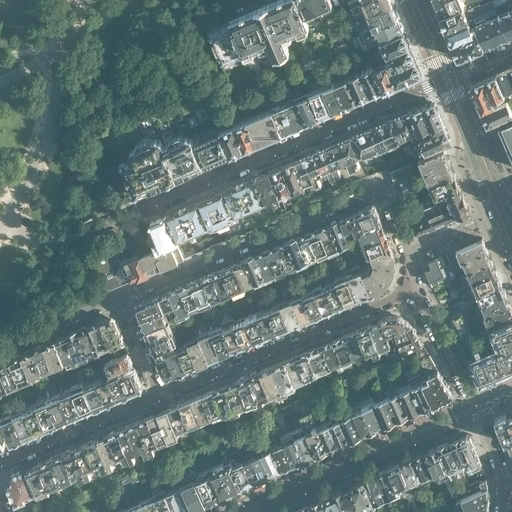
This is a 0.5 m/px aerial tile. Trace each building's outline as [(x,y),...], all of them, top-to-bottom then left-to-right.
[(240,17),(229,22),(242,54),(268,43),(275,58),(289,52),(287,46),(313,35),(305,17),(297,0),(278,0),(265,6),(264,5),(258,8),(258,9),(245,15),(245,14),(240,17)] [(297,0),(305,17),(323,9),(324,12),(334,7),(330,0),(297,0)] [(392,4),(390,0),(363,0),(352,5),(355,11),(365,7),(368,14),(391,4),(392,4)] [(468,8),(486,0),(433,0),(436,6),(446,29),(468,20),(472,18),(468,8)] [(363,32),(397,17),(391,4),(368,14),(355,20),(361,33),(363,32)] [(511,34),(511,12),(510,9),(498,14),(508,36),(511,34)] [(508,36),(498,14),(487,19),(496,41),(508,36)] [(404,31),(398,17),(358,35),(364,48),(381,40),(404,31)] [(496,41),(487,19),(474,24),(478,32),(484,46),(496,41)] [(478,32),(474,24),(471,26),(468,20),(446,29),(452,43),(478,32)] [(229,22),(208,31),(222,63),(242,54),(229,22)] [(355,36),(351,26),(345,28),(350,38),(355,36)] [(409,45),(404,31),(381,40),(387,54),(409,45)] [(484,46),(478,32),(452,43),(458,58),(484,46)] [(415,59),(409,45),(387,54),(390,61),(387,63),(390,70),(415,59)] [(381,57),(379,51),(368,55),(371,61),(381,57)] [(422,73),(416,59),(415,59),(390,70),(396,84),(413,77),(422,73)] [(396,84),(390,70),(387,63),(374,68),(383,90),(396,84)] [(383,90),(374,68),(373,66),(360,72),(370,95),(383,90)] [(511,80),(507,70),(496,74),(505,95),(507,100),(511,110),(511,80)] [(370,95),(360,72),(347,77),(357,101),(370,95)] [(505,95),(496,74),(495,75),(488,78),(483,80),(491,99),(495,98),(496,98),(505,95)] [(357,101),(347,77),(334,83),(344,106),(357,101)] [(491,99),(483,80),(478,82),(472,85),(470,85),(471,87),(471,86),(478,102),(478,104),(479,104),(482,110),(481,110),(482,111),(498,103),(496,98),(495,98),(491,99)] [(344,106),(334,83),(321,88),(331,112),(344,106)] [(331,112),(321,88),(309,93),(319,117),(331,112)] [(319,117),(309,93),(297,98),(307,122),(319,117)] [(307,122),(297,98),(285,104),(295,127),(307,122)] [(511,110),(507,100),(498,103),(482,111),(487,124),(489,123),(490,125),(511,115),(511,110)] [(450,142),(435,102),(434,101),(421,106),(432,132),(419,138),(425,151),(440,144),(441,146),(450,142)] [(295,127),(285,104),(273,109),(283,133),(295,127)] [(432,132),(421,106),(408,112),(416,131),(419,138),(432,132)] [(230,155),(283,133),(273,109),(232,126),(231,122),(219,127),(221,131),(219,131),(230,155)] [(416,131),(408,112),(399,116),(407,135),(416,131)] [(407,135),(399,116),(390,120),(398,139),(407,135)] [(511,119),(499,125),(511,154),(511,119)] [(398,139),(390,120),(380,124),(388,143),(398,139)] [(388,143),(380,124),(371,128),(379,147),(388,143)] [(379,147),(371,128),(361,132),(369,151),(379,147)] [(220,159),(230,155),(219,131),(201,139),(200,137),(193,140),(203,166),(220,159)] [(369,151),(361,132),(352,136),(360,155),(369,151)] [(203,166),(193,142),(193,140),(192,139),(186,136),(163,146),(161,141),(156,138),(131,149),(129,154),(131,158),(123,161),(121,162),(122,163),(125,171),(126,173),(124,176),(128,183),(131,184),(131,186),(132,186),(135,194),(136,195),(137,195),(137,194),(203,166)] [(360,155),(352,136),(333,144),(342,163),(347,161),(350,170),(359,166),(355,157),(360,155)] [(342,163),(333,144),(324,148),(336,176),(341,174),(337,165),(342,163)] [(336,176),(324,148),(314,152),(323,172),(327,170),(331,178),(336,176)] [(455,173),(444,148),(419,159),(430,184),(455,173)] [(326,179),(323,172),(314,152),(305,156),(317,184),(322,183),(321,181),(326,179)] [(317,184),(305,156),(295,160),(295,161),(305,184),(311,182),(313,186),(317,184)] [(305,184),(295,161),(282,166),(292,190),(305,184)] [(421,188),(416,175),(411,163),(389,172),(395,184),(394,184),(400,197),(421,188)] [(292,190),(282,166),(269,171),(280,195),(292,190)] [(280,195),(269,171),(257,177),(267,200),(280,195)] [(460,185),(455,173),(430,184),(435,196),(460,185)] [(241,212),(246,209),(246,210),(254,207),(254,206),(256,206),(256,207),(257,207),(258,208),(263,206),(263,205),(264,204),(263,202),(266,201),(266,200),(267,200),(257,177),(255,177),(247,181),(247,180),(243,182),(241,183),(237,185),(236,185),(232,187),(223,191),(198,201),(198,202),(190,205),(186,207),(184,207),(180,209),(179,210),(174,212),(166,215),(177,243),(178,243),(177,239),(179,238),(180,240),(181,240),(182,241),(187,239),(187,238),(187,237),(188,237),(187,235),(189,234),(196,231),(202,229),(203,231),(205,232),(213,229),(217,227),(218,229),(218,228),(219,229),(220,229),(221,229),(221,230),(229,227),(228,226),(229,226),(229,225),(229,224),(230,223),(229,222),(233,220),(241,217),(242,214),(241,212)] [(471,210),(460,185),(435,196),(437,201),(417,210),(421,220),(419,221),(419,223),(412,226),(416,234),(471,210)] [(382,222),(376,207),(372,205),(358,211),(365,229),(382,222)] [(365,229),(358,211),(353,213),(344,216),(340,218),(345,231),(347,236),(355,233),(365,229)] [(152,272),(162,268),(163,268),(177,261),(179,261),(184,259),(184,257),(177,243),(166,215),(163,217),(151,222),(149,226),(152,234),(149,236),(147,241),(152,251),(141,256),(141,255),(139,256),(138,255),(137,254),(133,256),(132,257),(132,258),(131,259),(130,257),(120,262),(116,253),(110,256),(107,249),(92,256),(107,291),(122,285),(132,280),(134,280),(133,280),(138,278),(139,278),(148,274),(151,273),(152,272)] [(345,231),(340,218),(329,223),(339,246),(348,242),(346,237),(347,236),(345,231)] [(386,234),(384,229),(382,222),(365,229),(355,233),(360,244),(386,234)] [(339,246),(329,223),(319,227),(329,251),(339,246)] [(329,251),(319,227),(308,232),(318,255),(329,251)] [(318,255),(308,232),(298,236),(308,259),(318,255)] [(368,254),(391,246),(386,234),(360,244),(365,256),(366,255),(368,254)] [(308,259),(298,236),(287,241),(297,264),(308,259)] [(487,250),(482,238),(456,249),(461,261),(487,250)] [(297,264),(287,241),(277,245),(287,268),(297,264)] [(287,268),(277,245),(266,250),(276,273),(287,268)] [(392,248),(391,246),(368,254),(366,255),(368,262),(395,264),(395,262),(395,260),(394,257),(394,255),(393,252),(393,250),(392,248)] [(276,273),(266,250),(256,254),(265,277),(276,273)] [(460,274),(468,270),(492,260),(487,250),(461,261),(455,263),(460,274)] [(265,277),(256,254),(245,258),(255,282),(265,277)] [(456,275),(451,265),(451,263),(445,266),(442,258),(441,257),(440,257),(437,258),(436,258),(430,261),(429,261),(429,262),(428,262),(426,269),(426,270),(425,270),(432,286),(456,275)] [(255,282),(245,258),(234,263),(244,286),(255,282)] [(474,282),(496,271),(492,260),(468,270),(474,282)] [(394,266),(395,264),(368,262),(366,266),(370,268),(387,283),(387,282),(389,280),(390,279),(391,276),(392,274),(392,273),(393,271),(394,269),(394,267),(394,266)] [(245,289),(234,263),(223,268),(234,292),(235,294),(245,289)] [(387,283),(370,268),(366,266),(366,267),(360,269),(361,272),(370,293),(372,292),(374,291),(377,290),(379,289),(381,288),(382,287),(385,284),(387,283)] [(234,292),(223,268),(213,272),(223,296),(234,292)] [(370,293),(361,272),(360,269),(360,268),(347,274),(357,299),(370,293)] [(478,292),(501,281),(496,271),(474,282),(458,289),(463,299),(478,292)] [(223,296),(213,272),(201,277),(212,301),(223,296)] [(357,299),(347,274),(335,278),(336,281),(346,303),(357,299)] [(212,301),(201,277),(191,281),(201,306),(212,301)] [(287,288),(298,283),(297,280),(286,285),(287,288)] [(201,306),(191,281),(180,286),(190,310),(201,306)] [(346,303),(336,281),(325,286),(335,308),(346,303)] [(506,293),(503,286),(501,281),(478,292),(483,303),(506,293)] [(190,310),(180,286),(180,285),(179,286),(169,291),(177,310),(179,315),(190,310)] [(335,308),(325,286),(314,290),(324,313),(335,308)] [(324,313),(314,290),(303,295),(313,317),(324,313)] [(177,310),(169,291),(159,295),(161,301),(161,302),(164,309),(169,307),(172,313),(177,310)] [(510,303),(506,293),(483,303),(488,313),(510,303)] [(164,309),(161,302),(161,301),(159,295),(153,297),(139,303),(136,310),(140,319),(163,309),(164,309)] [(313,317),(303,295),(292,299),(301,322),(313,317)] [(301,322),(292,299),(292,298),(280,303),(290,327),(290,326),(297,323),(297,324),(301,322)] [(290,327),(280,303),(268,308),(278,332),(282,330),(289,327),(290,327)] [(511,316),(511,306),(510,303),(488,313),(486,314),(492,326),(511,316)] [(278,332),(268,308),(257,313),(266,336),(274,333),(278,332)] [(168,321),(163,309),(140,319),(145,331),(168,321)] [(471,335),(462,312),(451,317),(455,326),(457,326),(457,327),(462,338),(471,335)] [(266,336),(257,313),(245,318),(255,341),(266,336)] [(391,331),(411,323),(408,321),(402,318),(402,317),(396,316),(387,317),(387,316),(381,319),(387,335),(392,332),(391,331)] [(511,316),(492,326),(479,331),(482,339),(478,341),(479,344),(475,346),(477,353),(470,356),(471,359),(470,360),(481,383),(511,369),(511,316)] [(124,340),(119,330),(115,320),(111,318),(110,319),(107,320),(106,318),(102,320),(102,322),(111,345),(117,342),(118,346),(125,343),(123,341),(124,340)] [(255,341),(245,318),(234,322),(243,346),(255,341)] [(102,322),(102,320),(101,319),(90,324),(100,348),(105,346),(107,350),(112,347),(111,345),(102,322)] [(387,335),(381,319),(370,324),(379,348),(390,343),(387,335)] [(172,320),(168,321),(145,331),(150,342),(176,331),(172,320)] [(243,346),(234,322),(222,327),(232,351),(243,346)] [(418,334),(411,323),(391,331),(392,332),(396,344),(418,334)] [(101,350),(100,348),(90,324),(78,329),(89,355),(89,356),(97,353),(97,352),(101,350)] [(379,348),(370,324),(357,329),(367,354),(368,356),(374,353),(375,354),(381,352),(379,348)] [(232,351),(222,327),(211,332),(221,355),(232,351)] [(89,355),(78,329),(67,334),(78,360),(78,362),(86,358),(85,357),(89,355)] [(367,354),(357,329),(349,332),(349,333),(345,335),(356,359),(367,354)] [(176,344),(173,337),(178,334),(176,331),(150,342),(154,353),(162,350),(165,348),(171,346),(176,344)] [(221,355),(211,332),(200,336),(209,360),(221,355)] [(78,360),(67,334),(56,339),(65,361),(67,366),(74,363),(74,362),(78,360)] [(392,356),(423,343),(418,334),(396,344),(394,344),(396,349),(389,353),(390,355),(392,356)] [(356,359),(345,335),(341,337),(340,336),(332,339),(343,365),(356,359)] [(209,360),(200,336),(188,341),(198,365),(209,360)] [(65,361),(56,339),(44,343),(54,366),(65,361)] [(343,365),(332,339),(322,344),(332,367),(337,364),(340,370),(344,368),(343,365)] [(198,365),(188,341),(188,340),(184,341),(186,346),(179,349),(187,370),(198,365)] [(54,366),(44,343),(33,348),(43,370),(54,366)] [(332,367),(322,344),(315,347),(308,350),(317,373),(332,367)] [(187,370),(179,349),(174,351),(171,346),(165,348),(168,355),(176,374),(176,375),(187,370)] [(429,354),(425,346),(415,351),(418,359),(429,354)] [(43,370),(33,348),(21,353),(32,377),(32,379),(38,376),(37,373),(43,370)] [(176,374),(168,355),(164,356),(162,350),(154,353),(157,359),(156,359),(160,367),(163,373),(163,374),(170,377),(176,374)] [(317,373),(308,350),(300,353),(296,355),(306,378),(317,373)] [(132,363),(128,352),(105,361),(110,372),(112,371),(119,368),(127,365),(132,363)] [(32,377),(21,353),(10,357),(21,382),(32,377)] [(438,369),(433,361),(429,354),(418,359),(414,360),(422,378),(428,375),(427,373),(438,369)] [(306,378),(296,355),(292,356),(285,359),(294,382),(306,378)] [(21,382),(10,357),(3,361),(0,362),(0,365),(9,387),(21,382)] [(297,388),(294,382),(285,359),(273,364),(284,393),(297,388)] [(376,371),(387,367),(385,362),(374,367),(376,371)] [(284,393),(273,364),(260,370),(271,395),(272,398),(284,393)] [(9,387),(0,365),(0,393),(5,392),(4,389),(9,387)] [(130,393),(122,373),(119,368),(112,371),(113,373),(109,375),(119,398),(123,396),(123,397),(130,394),(130,393)] [(141,382),(138,377),(135,368),(129,370),(122,373),(130,393),(138,390),(140,383),(141,382)] [(452,393),(448,387),(438,369),(427,373),(428,375),(422,378),(424,382),(433,404),(450,397),(452,393)] [(271,395),(260,370),(249,375),(260,403),(266,401),(264,397),(271,395)] [(119,398),(109,375),(97,380),(106,403),(114,400),(119,398)] [(260,403),(249,375),(237,379),(247,404),(254,402),(255,405),(260,403)] [(247,404),(237,379),(225,384),(237,412),(242,410),(241,407),(247,404)] [(106,403),(97,380),(86,385),(95,408),(102,405),(103,405),(106,403)] [(433,404),(424,382),(411,388),(421,409),(433,404)] [(95,408),(86,385),(85,384),(80,386),(78,383),(72,386),(73,388),(83,413),(95,408)] [(237,412),(225,384),(214,389),(223,411),(225,414),(232,411),(233,414),(237,412)] [(83,413),(73,388),(60,393),(71,418),(83,413)] [(421,409),(411,388),(399,393),(409,415),(421,409)] [(223,411),(214,389),(203,393),(213,416),(223,411)] [(409,415),(399,393),(399,392),(387,397),(397,420),(409,415)] [(71,418),(60,393),(49,398),(59,423),(71,418)] [(213,416),(203,393),(192,398),(201,421),(213,416)] [(308,404),(305,397),(293,402),(296,410),(308,404)] [(397,420),(387,397),(374,403),(375,404),(384,425),(397,420)] [(59,423),(49,398),(37,403),(47,428),(59,423)] [(201,421),(192,398),(181,403),(190,425),(201,421)] [(47,428),(37,403),(25,408),(35,433),(36,433),(47,428)] [(190,425),(181,403),(169,408),(178,431),(190,425)] [(384,425),(375,404),(364,409),(373,430),(384,425)] [(35,433),(25,408),(13,413),(14,414),(24,438),(35,433)] [(179,433),(178,431),(169,408),(148,416),(159,440),(159,441),(179,433)] [(373,430),(364,409),(352,414),(350,408),(338,414),(349,440),(373,430)] [(328,450),(319,428),(311,411),(299,416),(306,433),(316,455),(328,450)] [(24,438),(14,414),(1,420),(2,422),(5,430),(11,443),(15,441),(15,442),(20,440),(24,438)] [(349,440),(338,414),(327,418),(329,424),(338,445),(349,440)] [(159,440),(148,416),(138,420),(151,451),(155,449),(153,443),(159,440)] [(511,428),(506,416),(495,420),(511,459),(511,428)] [(261,424),(258,417),(246,422),(249,429),(261,424)] [(151,451),(138,420),(127,425),(138,449),(143,447),(146,453),(151,451)] [(338,445),(329,424),(319,428),(328,450),(338,445)] [(138,449),(127,425),(119,429),(131,457),(132,459),(136,457),(134,451),(138,449)] [(131,457),(119,429),(107,433),(107,434),(119,459),(124,457),(125,460),(131,457)] [(304,460),(295,438),(292,433),(281,438),(283,444),(293,465),(304,460)] [(316,455),(306,433),(295,438),(304,460),(316,455)] [(481,463),(470,435),(466,433),(459,436),(471,461),(479,479),(483,488),(488,486),(486,478),(481,463)] [(119,459),(107,434),(96,438),(109,467),(114,465),(113,461),(119,459)] [(468,484),(460,466),(471,461),(459,436),(437,446),(447,467),(452,478),(457,476),(466,496),(483,488),(479,479),(468,484)] [(109,467),(96,438),(85,443),(97,468),(102,466),(104,469),(109,467)] [(97,468),(85,443),(74,448),(87,476),(92,474),(91,471),(97,468)] [(293,465),(283,444),(272,449),(281,470),(293,465)] [(281,470),(272,449),(270,445),(259,450),(260,454),(270,475),(281,470)] [(447,467),(437,446),(424,452),(433,471),(434,473),(447,467)] [(87,476),(74,448),(74,447),(63,452),(74,478),(80,476),(81,479),(87,476)] [(75,479),(74,478),(63,452),(51,457),(63,484),(75,479)] [(433,471),(424,452),(413,457),(421,477),(433,471)] [(270,475),(260,454),(244,461),(254,482),(270,475)] [(63,484),(51,457),(39,462),(51,489),(63,484)] [(423,480),(421,477),(413,457),(400,462),(410,485),(423,480)] [(242,487),(233,466),(231,462),(226,464),(224,461),(218,464),(231,492),(242,487)] [(254,482),(244,461),(233,466),(242,487),(254,482)] [(51,489),(39,462),(26,467),(38,495),(51,489)] [(410,485),(400,462),(387,468),(396,488),(402,485),(403,488),(410,485)] [(231,492),(218,464),(211,467),(213,470),(208,472),(219,497),(231,492)] [(38,495),(26,467),(26,468),(26,467),(25,468),(13,473),(12,473),(7,485),(8,485),(10,491),(11,493),(12,496),(13,498),(15,503),(16,504),(38,495)] [(396,488),(387,468),(375,473),(385,496),(391,493),(392,497),(399,494),(396,488)] [(219,497),(208,472),(206,469),(197,473),(199,476),(195,478),(206,503),(219,497)] [(144,476),(141,470),(129,476),(131,482),(144,476)] [(385,496),(375,473),(363,478),(373,500),(374,501),(385,496)] [(131,482),(129,476),(117,482),(119,488),(131,482)] [(206,503),(195,478),(182,484),(193,509),(206,503)] [(373,500),(363,478),(350,484),(360,506),(373,500)] [(185,511),(193,509),(182,484),(166,491),(174,511),(185,511)] [(348,511),(360,507),(360,506),(350,484),(338,489),(347,511),(348,511)] [(489,501),(488,492),(489,492),(488,486),(483,488),(466,496),(461,498),(467,510),(467,511),(489,501)] [(84,503),(96,498),(91,487),(80,491),(84,503)] [(347,511),(338,489),(325,495),(332,511),(347,511)] [(174,511),(166,491),(153,497),(159,511),(174,511)] [(332,511),(325,495),(311,501),(316,511),(332,511)] [(159,511),(153,497),(140,502),(144,511),(159,511)] [(436,509),(448,504),(446,500),(444,500),(444,499),(436,503),(436,504),(434,505),(436,509)] [(316,511),(311,501),(298,506),(300,511),(316,511)] [(488,511),(488,507),(489,507),(489,501),(467,511),(467,510),(462,511),(488,511)] [(144,511),(140,502),(128,507),(130,511),(144,511)]
